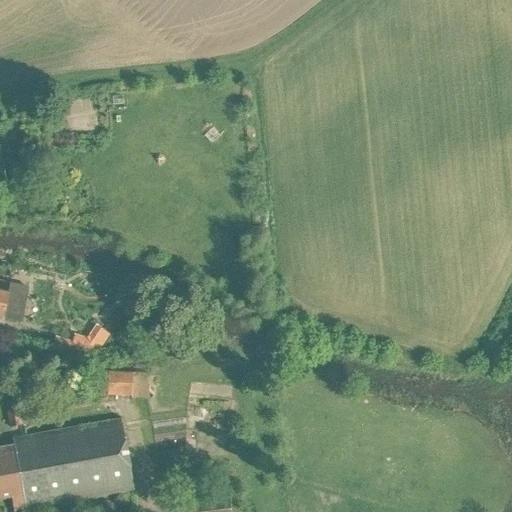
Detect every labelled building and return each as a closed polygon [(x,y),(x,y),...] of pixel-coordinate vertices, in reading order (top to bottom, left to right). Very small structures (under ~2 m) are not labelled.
[(0,317),(20,322),(25,298),(0,292),(0,317)] [(107,396),(132,397),(133,373),(108,372),(107,396)] [(10,425),(23,424),(21,407),(8,408),(10,425)] [(0,498),(11,496),(13,511),(133,489),(120,418),(11,439),(13,446),(0,448),(0,498)] [(230,511),(229,496),(184,501),(184,511),(230,511)]
